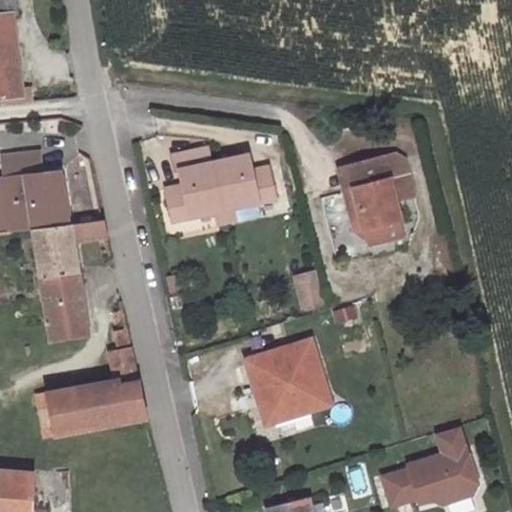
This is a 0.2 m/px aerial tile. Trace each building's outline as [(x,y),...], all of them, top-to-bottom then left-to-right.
[(0,0),(0,92),(2,93),(2,102),(36,99),(34,88),(25,88),(18,10),(14,10),(12,0),(0,0)] [(199,151),(202,166),(214,163),(211,148),(199,151)] [(180,172),(184,192),(169,196),(173,223),(226,211),(214,163),(202,166),(199,151),(173,158),(177,173),(180,172)] [(5,157),(8,180),(46,175),(44,163),(42,152),(5,157)] [(395,154),(347,167),(365,232),(401,222),(395,202),(415,196),(404,159),(395,154)] [(247,155),(214,163),(226,211),(276,200),(269,173),(252,176),(247,155)] [(365,232),(347,167),(340,170),(357,235),(365,232)] [(63,173),(46,175),(8,180),(6,180),(14,230),(34,228),(70,224),(63,173)] [(0,182),(0,231),(11,231),(4,182),(0,182)] [(34,228),(52,341),(89,335),(74,243),(109,238),(104,220),(70,224),(34,228)] [(303,311),(326,304),(315,268),(292,275),(303,311)] [(336,324),(361,317),(357,302),(332,309),(336,324)] [(46,440),(64,437),(148,423),(128,333),(110,336),(111,356),(103,357),(106,384),(39,396),(46,440)] [(270,425),(330,405),(310,341),(244,362),(255,396),(259,394),(270,425)] [(471,447),(464,424),(435,431),(442,454),(408,462),(409,467),(377,474),(385,511),(419,502),(420,508),(438,503),(440,508),(477,498),(487,482),(475,446),(471,447)] [(32,511),(35,472),(0,469),(0,511),(32,511)] [(315,511),(313,499),(269,511),(315,511)]
